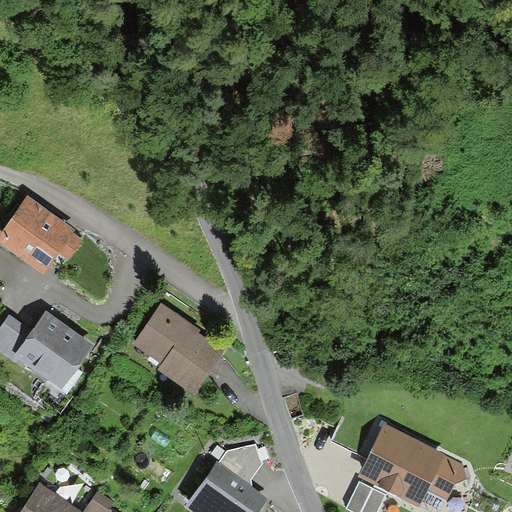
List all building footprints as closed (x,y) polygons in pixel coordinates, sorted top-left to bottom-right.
[(25,190),(0,226),(0,235),(44,266),(49,258),(61,266),(81,237),(70,229),(73,223),(25,190)] [(160,303),(133,341),(151,353),(154,349),(165,357),(158,368),(192,392),(219,353),(186,330),(189,324),(160,303)] [(94,340),(46,306),(31,327),(10,311),(0,324),(0,348),(16,359),(20,354),(62,384),(94,340)] [(438,511),(449,511),(466,474),(374,433),(355,475),(438,511)] [(245,490),(262,464),(254,447),(223,449),(185,504),(195,511),(265,511),(268,509),(245,490)] [(15,511),(4,511),(0,508),(0,511),(120,511),(110,505),(115,498),(100,486),(82,510),(40,479),(15,511)]
